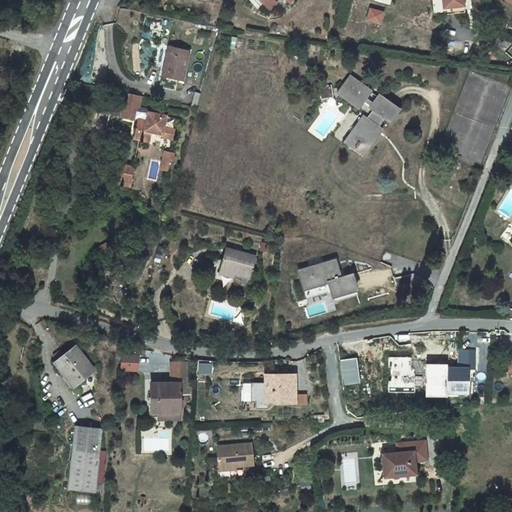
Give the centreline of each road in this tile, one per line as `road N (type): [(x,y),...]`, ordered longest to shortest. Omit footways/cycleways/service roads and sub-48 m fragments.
road 1 (residential): [(425,324),(238,355),(176,349),(0,305)]
road 2 (secondary): [(0,232),(94,0)]
road 3 (residential): [(511,108),(425,324)]
road 4 (secondary): [(76,0),(0,182)]
road 5 (unknown): [(22,308),(56,392),(83,417)]
